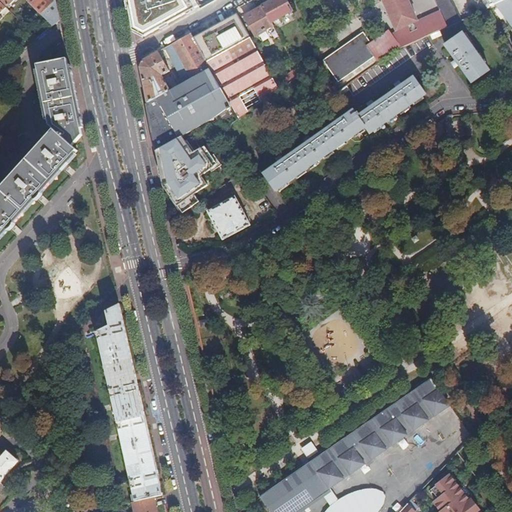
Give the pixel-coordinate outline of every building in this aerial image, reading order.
[(55,0),(53,3),(50,0),(25,0),(53,27),(60,21),(56,0),(55,0)] [(126,0),(131,31),(144,38),(199,6),(195,0),(126,0)] [(284,0),(276,0),(262,8),(271,24),(292,13),(284,0)] [(381,0),(396,32),(397,35),(392,38),(391,36),(389,33),(367,49),(362,42),(327,67),(339,83),(374,58),(378,65),(397,52),(425,39),(418,22),(407,0),(381,0)] [(460,22),(449,0),(434,0),(440,12),(447,28),(460,22)] [(488,0),(486,2),(490,8),(496,6),(507,0),(488,0)] [(511,0),(507,0),(496,6),(511,27),(511,0)] [(271,24),(262,8),(244,18),(255,38),(273,28),(271,24)] [(418,22),(425,39),(447,28),(440,12),(418,22)] [(206,61),(232,107),(239,120),(280,91),(237,15),(193,40),(206,61)] [(445,46),(455,61),(459,66),(471,84),(489,72),(462,34),(445,46)] [(206,61),(193,40),(191,36),(164,50),(181,79),(179,80),(182,86),(210,70),(211,70),(206,61)] [(170,73),(159,53),(143,62),(140,69),(144,88),(147,105),(171,93),(162,77),(170,73)] [(308,62),(312,67),(318,64),(318,55),(308,62)] [(54,132),(73,149),(83,138),(68,61),(38,66),(49,127),(54,132)] [(281,81),(286,87),(300,76),(296,69),(291,73),(291,74),(281,81)] [(232,107),(210,70),(182,86),(171,93),(147,105),(152,130),(157,152),(182,138),(214,120),(232,107)] [(284,161),(279,164),(264,175),(276,192),(366,129),(370,135),(425,95),(413,78),(402,86),(397,89),(374,105),(369,109),(360,116),(358,113),(356,114),(353,111),(339,122),(334,125),(311,141),(306,145),(284,161)] [(73,149),(54,132),(0,192),(0,238),(8,229),(12,232),(16,227),(13,224),(35,200),(38,203),(43,197),(40,194),(62,170),(65,173),(70,168),(67,165),(77,153),(73,149)] [(193,155),(182,138),(157,152),(160,167),(165,188),(184,215),(200,204),(195,196),(208,186),(202,177),(218,166),(206,148),(193,155)] [(208,212),(224,241),(250,227),(235,198),(208,212)] [(146,418),(120,305),(107,312),(109,324),(94,328),(99,340),(119,424),(146,418)] [(347,390),(362,379),(352,367),(338,379),(347,390)] [(269,511),(296,511),(297,511),(322,495),(329,490),(449,407),(430,380),(311,462),(303,468),(260,497),(269,511)] [(164,496),(146,418),(119,424),(137,503),(154,499),(164,496)] [(302,449),(310,459),(320,451),(312,441),(302,449)] [(303,468),(311,462),(302,451),(295,456),(303,468)] [(0,483),(7,476),(16,466),(5,456),(0,461),(0,483)] [(444,511),(442,511),(484,511),(455,472),(429,491),(444,511)] [(0,488),(4,491),(12,481),(7,476),(0,483),(0,488)] [(329,490),(322,495),(330,506),(325,511),(324,511),(377,511),(381,508),(384,494),(371,489),(360,491),(345,496),(337,500),(329,490)] [(134,503),(136,511),(156,511),(154,499),(137,503),(134,503)]
